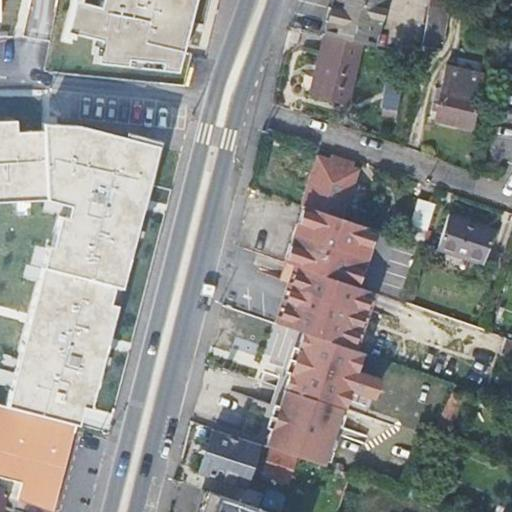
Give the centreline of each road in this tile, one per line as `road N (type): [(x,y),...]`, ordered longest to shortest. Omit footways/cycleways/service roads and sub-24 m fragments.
road 1 (secondary): [(247,0),(212,98),(109,511)]
road 2 (secondary): [(137,511),(242,108)]
road 3 (residential): [(242,108),(511,196)]
